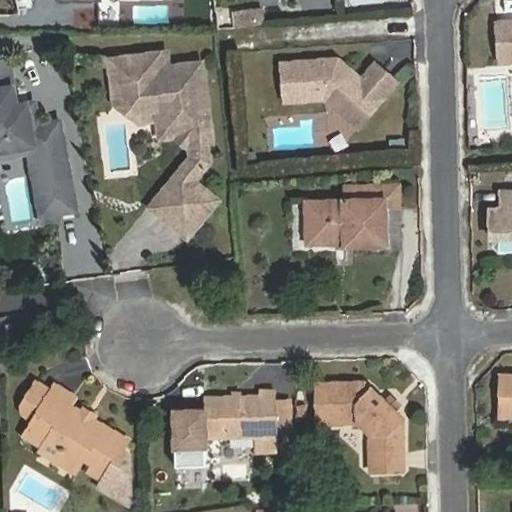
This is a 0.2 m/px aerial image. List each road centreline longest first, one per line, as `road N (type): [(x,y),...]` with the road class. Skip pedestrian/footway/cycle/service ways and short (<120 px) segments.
road 1 (residential): [(449,336),(439,0)]
road 2 (residential): [(141,345),(449,336)]
road 3 (residential): [(455,511),(449,336)]
